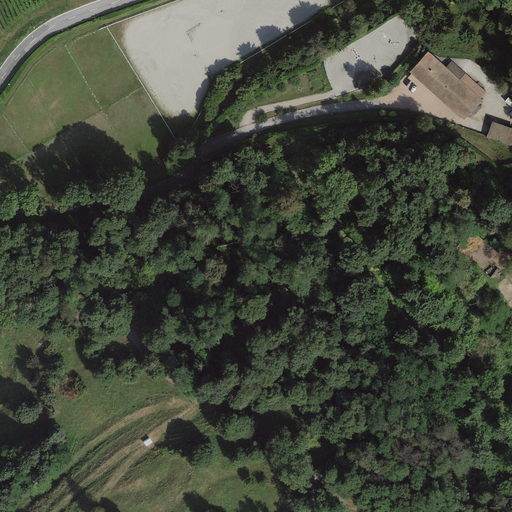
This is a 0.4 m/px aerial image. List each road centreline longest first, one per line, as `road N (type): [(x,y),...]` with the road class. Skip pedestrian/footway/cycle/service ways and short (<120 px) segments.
road 1 (unclassified): [(0,307),(119,322),(159,372),(201,390),(244,394),(283,353),(313,353),(344,391),(340,426),(317,475),(286,511)]
road 2 (residential): [(419,95),(334,106),(241,131),(131,195),(0,213)]
road 3 (track): [(511,197),(471,155),(385,124),(270,137),(184,170)]
road 4 (residential): [(117,0),(21,50),(0,80)]
